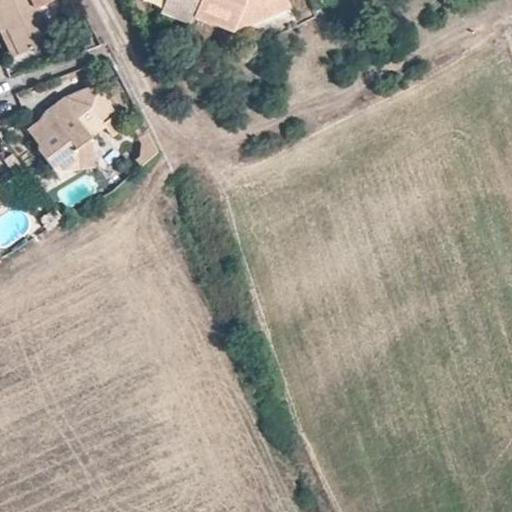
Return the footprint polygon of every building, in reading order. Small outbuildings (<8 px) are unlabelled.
[(0,0),(0,28),(0,29),(7,26),(19,52),(19,53),(50,39),(45,27),(35,5),(46,0),(0,0)] [(65,18),(57,0),(46,0),(35,5),(45,27),(65,18)] [(164,0),(160,14),(190,25),(192,19),(199,0),(164,0)] [(199,0),(192,19),(230,33),(233,24),(242,27),(286,8),(282,0),(199,0)] [(7,26),(0,29),(0,28),(0,32),(11,55),(19,52),(7,26)] [(122,124),(116,112),(103,87),(93,84),(64,96),(46,109),(41,119),(27,129),(39,143),(37,150),(53,169),(78,167),(76,146),(88,137),(102,126),(108,133),(122,124)] [(137,159),(151,144),(150,140),(142,125),(133,130),(140,141),(129,151),(137,159)] [(90,165),(88,137),(76,146),(78,167),(90,165)]
